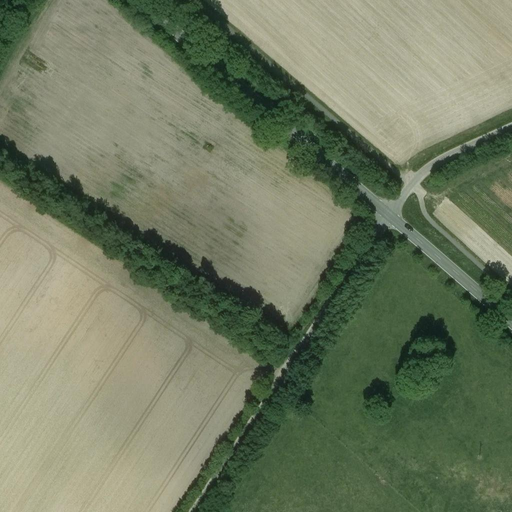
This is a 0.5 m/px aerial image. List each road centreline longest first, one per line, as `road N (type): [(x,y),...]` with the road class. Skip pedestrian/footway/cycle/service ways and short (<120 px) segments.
road 1 (unclassified): [(193,511),(388,214)]
road 2 (secondary): [(136,0),(388,214)]
road 3 (secondary): [(388,214),(511,322)]
road 4 (unclassified): [(511,127),(425,171),(388,214)]
